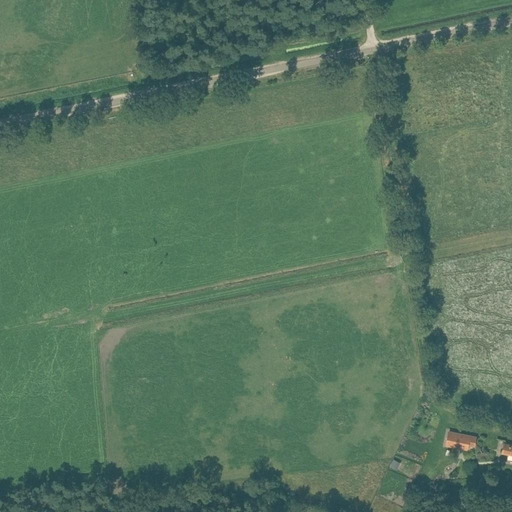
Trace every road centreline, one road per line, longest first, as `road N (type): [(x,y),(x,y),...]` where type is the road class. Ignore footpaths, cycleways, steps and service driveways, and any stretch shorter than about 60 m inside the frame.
road 1 (unclassified): [(0,125),(372,49)]
road 2 (unclassified): [(372,49),(511,22)]
